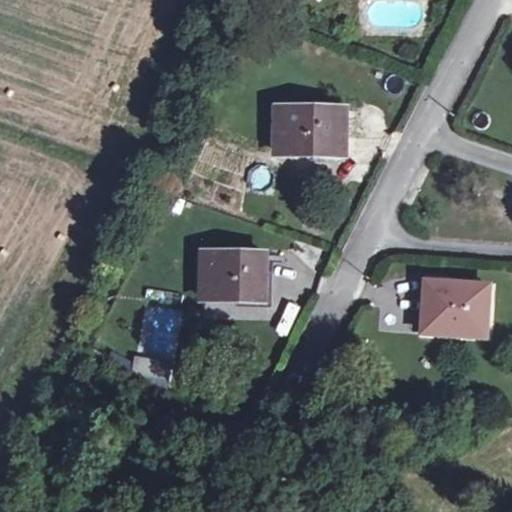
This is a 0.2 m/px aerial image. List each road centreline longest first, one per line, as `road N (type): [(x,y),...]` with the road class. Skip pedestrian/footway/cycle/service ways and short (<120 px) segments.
road 1 (residential): [(489,0),(369,241)]
road 2 (unknown): [(369,241),(307,360)]
